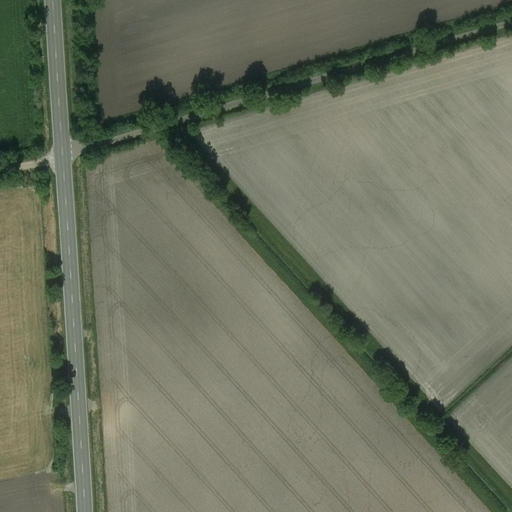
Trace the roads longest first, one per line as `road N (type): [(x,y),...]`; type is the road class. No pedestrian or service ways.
road 1 (unclassified): [(511,23),(61,156)]
road 2 (secondary): [(83,511),(61,156)]
road 3 (secondary): [(61,156),(51,0)]
